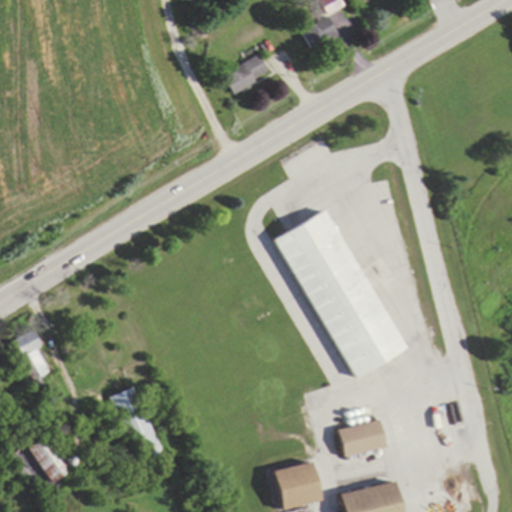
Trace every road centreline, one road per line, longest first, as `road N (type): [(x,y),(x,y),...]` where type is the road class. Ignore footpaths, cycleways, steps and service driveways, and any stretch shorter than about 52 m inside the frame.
road 1 (primary): [(507,0),(0,304)]
road 2 (residential): [(385,73),(486,496)]
